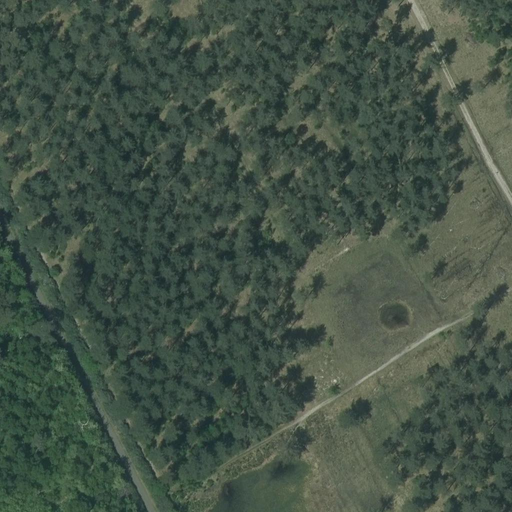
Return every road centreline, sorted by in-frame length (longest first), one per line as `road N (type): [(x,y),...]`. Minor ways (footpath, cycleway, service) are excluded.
road 1 (track): [(339,0),(9,197),(156,481),(174,492),(194,488),(511,290)]
road 2 (track): [(402,0),(511,212)]
